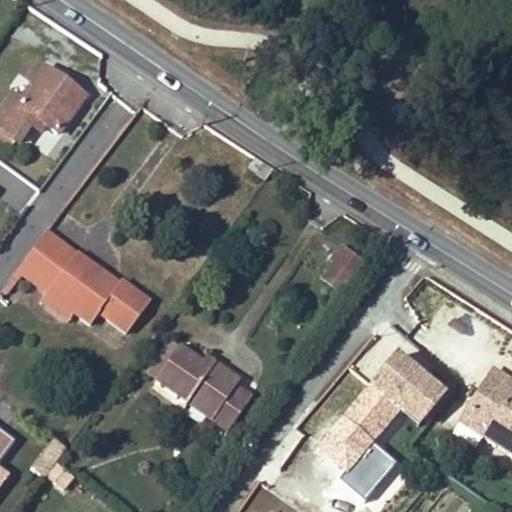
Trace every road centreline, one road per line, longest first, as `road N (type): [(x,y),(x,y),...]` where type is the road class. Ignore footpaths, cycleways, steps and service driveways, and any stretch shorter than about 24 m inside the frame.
road 1 (residential): [(427,233),(226,511)]
road 2 (secondary): [(155,55),(427,233)]
road 3 (residential): [(155,55),(0,265)]
